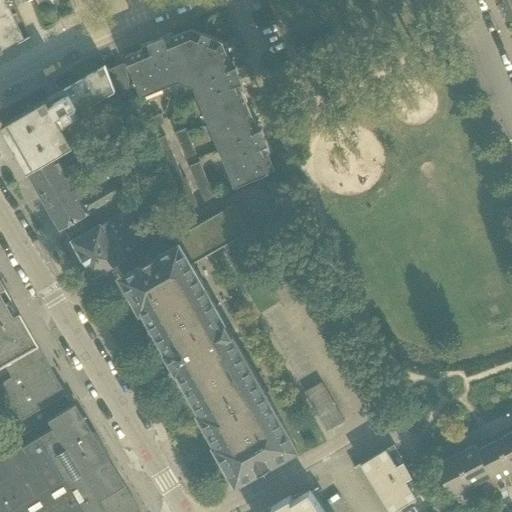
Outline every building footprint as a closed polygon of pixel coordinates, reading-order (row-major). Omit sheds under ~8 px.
[(11,1),(10,0),(0,0),(0,54),(30,37),(11,1)] [(507,18),(511,16),(511,0),(495,0),(497,4),(500,2),(507,18)] [(179,80),(186,83),(207,35),(191,28),(173,36),(172,33),(140,46),(141,49),(125,56),(142,95),(179,80)] [(194,86),(209,123),(249,106),(243,91),(246,90),(233,58),(230,59),(222,41),(207,35),(186,83),(194,86)] [(105,65),(2,124),(28,169),(56,153),(75,143),(64,125),(82,114),(80,110),(114,90),(125,115),(138,107),(129,87),(128,77),(123,64),(116,66),(107,70),(105,65)] [(249,106),(209,123),(235,186),(275,169),(268,153),(272,152),(259,120),(255,121),(249,106)] [(161,114),(151,118),(154,127),(164,123),(161,114)] [(176,133),(187,159),(197,155),(186,129),(176,133)] [(183,179),(165,137),(158,139),(190,217),(201,213),(186,178),(183,179)] [(56,153),(28,169),(31,175),(30,177),(33,182),(36,183),(47,201),(74,185),(69,176),(94,162),(87,150),(62,164),(60,160),(59,159),(56,153)] [(190,167),(206,204),(216,200),(201,163),(190,167)] [(74,185),(47,201),(54,214),(53,217),(56,222),(59,223),(62,228),(63,227),(77,219),(87,213),(122,194),(115,182),(111,184),(105,174),(90,183),(95,193),(83,200),(74,185)] [(216,445),(237,482),(260,469),(260,471),(273,463),(272,462),(297,448),(233,335),(234,334),(226,322),(192,263),(233,240),(236,244),(252,235),(234,204),(169,241),(172,247),(155,257),(155,256),(142,263),(142,264),(122,276),(141,310),(144,308),(168,351),(166,353),(176,370),(178,369),(203,412),(200,413),(218,444),(216,445)] [(136,227),(126,210),(73,240),(82,256),(81,257),(86,265),(87,264),(93,275),(146,246),(140,235),(139,235),(135,227),(136,227)] [(0,360),(34,341),(15,309),(9,312),(0,296),(0,360)] [(0,410),(5,418),(47,395),(60,387),(34,341),(0,360),(0,410)] [(304,392),(326,430),(343,420),(321,382),(304,392)] [(47,395),(5,418),(16,438),(19,442),(0,453),(0,511),(135,511),(139,510),(105,455),(107,454),(92,430),(90,431),(72,403),(70,404),(60,387),(47,395)] [(511,431),(496,440),(511,470),(511,431)] [(511,470),(496,440),(478,449),(478,450),(490,476),(493,481),(511,471),(511,470)] [(361,464),(390,511),(393,511),(420,495),(423,500),(424,499),(409,471),(414,468),(411,463),(406,466),(394,444),(354,466),(355,468),(361,464)] [(476,444),(455,455),(471,485),(490,476),(478,450),(478,449),(476,444)] [(471,485),(455,455),(436,465),(452,495),(471,485)] [(490,476),(471,485),(476,496),(496,486),(493,481),(490,476)] [(293,500),(291,496),(271,506),(274,511),(272,511),(324,511),(312,492),(319,488),(318,486),(293,500)]
